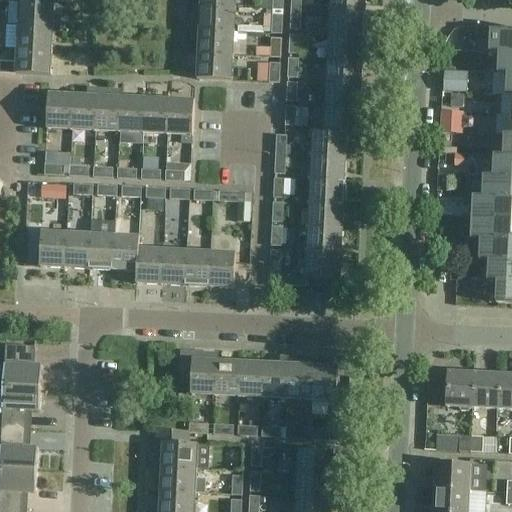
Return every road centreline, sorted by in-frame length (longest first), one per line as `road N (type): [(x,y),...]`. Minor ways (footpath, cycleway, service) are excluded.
road 1 (residential): [(406,334),(92,317),(81,511)]
road 2 (tertiary): [(406,334),(421,8)]
road 3 (tertiary): [(397,511),(406,334)]
